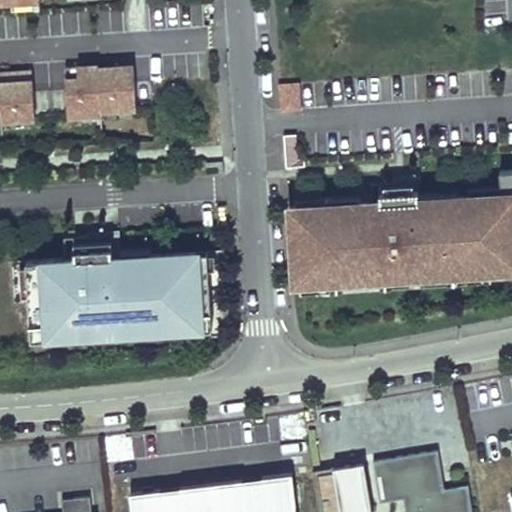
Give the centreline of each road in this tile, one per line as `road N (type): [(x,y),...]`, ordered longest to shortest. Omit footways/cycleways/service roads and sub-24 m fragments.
road 1 (residential): [(267,382),(241,0)]
road 2 (residential): [(0,404),(267,382)]
road 3 (residential): [(267,382),(511,338)]
